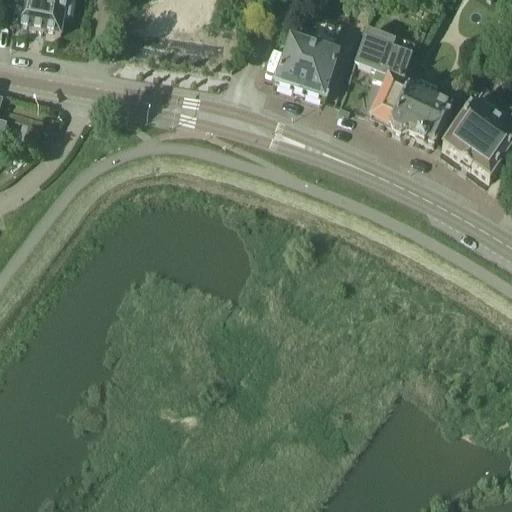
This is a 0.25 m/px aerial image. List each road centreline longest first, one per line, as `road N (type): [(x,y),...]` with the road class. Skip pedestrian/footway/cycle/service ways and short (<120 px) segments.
road 1 (tertiary): [(511,251),(364,171),(230,122)]
road 2 (tertiary): [(230,122),(85,91)]
road 3 (residential): [(0,203),(55,156),(85,91)]
road 4 (residential): [(230,122),(246,75),(296,0)]
